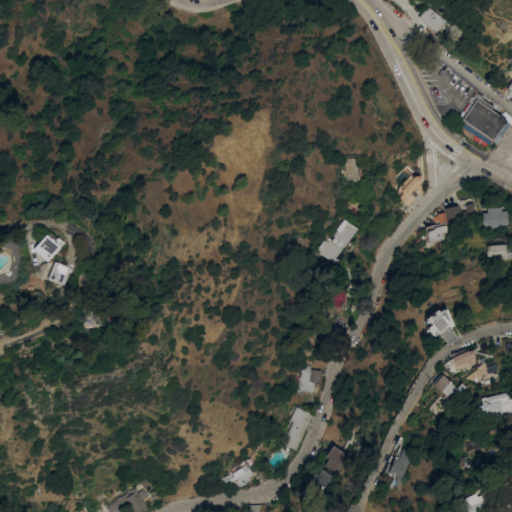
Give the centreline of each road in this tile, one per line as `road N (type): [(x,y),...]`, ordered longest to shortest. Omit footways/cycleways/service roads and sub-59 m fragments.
road 1 (residential): [(424,207),(338,361),(316,442),(290,481),(261,497),(169,511)]
road 2 (residential): [(0,227),(58,226),(83,236),(101,310),(83,330),(0,342)]
road 3 (residential): [(511,330),(473,333),(447,347),(404,408),(352,511)]
road 4 (secondary): [(399,54),(364,0),(190,0)]
road 5 (residential): [(511,107),(403,19),(377,12)]
